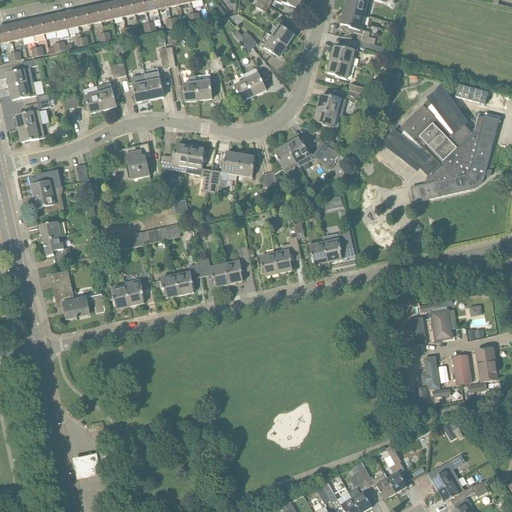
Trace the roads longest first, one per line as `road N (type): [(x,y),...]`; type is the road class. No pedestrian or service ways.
road 1 (residential): [(33,348),(393,271),(511,261)]
road 2 (residential): [(0,166),(146,120),(242,132),(273,127),(298,100),(326,0)]
road 3 (tertiary): [(69,511),(33,348)]
road 4 (tertiary): [(33,348),(0,193)]
